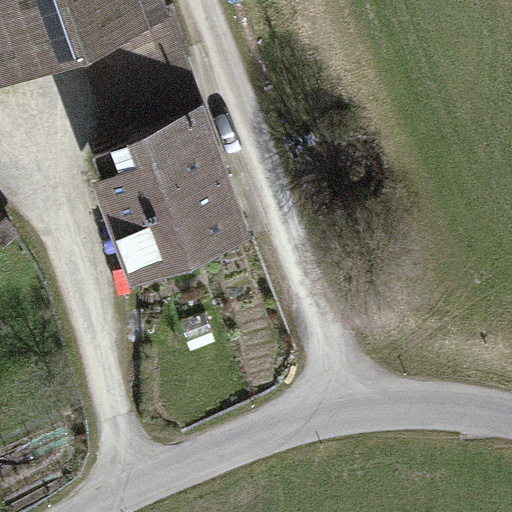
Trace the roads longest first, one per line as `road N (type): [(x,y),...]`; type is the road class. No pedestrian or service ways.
road 1 (unclassified): [(86,511),(150,477),(300,418),(351,406),(491,402),(511,410)]
road 2 (unknown): [(150,477),(105,285),(11,98)]
